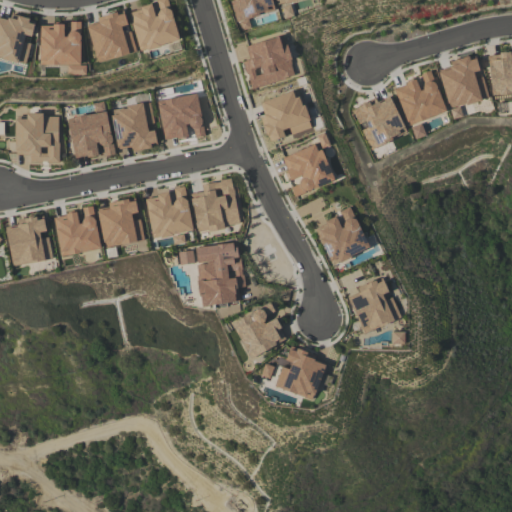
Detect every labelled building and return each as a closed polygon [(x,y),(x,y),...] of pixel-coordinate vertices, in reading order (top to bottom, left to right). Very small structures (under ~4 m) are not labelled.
[(138,51),(178,41),(167,0),(164,0),(128,9),(138,51)] [(274,11),(270,0),(230,0),(239,31),(250,28),(247,18),(274,11)] [(130,28),(127,28),(123,11),(97,18),(98,23),(87,26),(96,62),(135,53),(130,28)] [(0,58),(25,64),(30,40),(34,21),(16,17),(15,20),(0,17),(0,58)] [(39,65),(67,65),(67,75),(85,75),(85,65),(80,65),(80,22),(65,22),(65,25),(39,25),(39,65)] [(245,45),(248,60),(242,61),(249,89),(294,77),(286,44),(280,46),(278,37),(245,45)] [(511,50),(486,54),(491,96),(511,93),(511,50)] [(438,72),(451,119),(462,116),(459,106),(488,98),(482,77),(474,79),(473,72),(478,71),(474,56),(449,63),(450,68),(438,72)] [(445,112),(430,70),(416,75),(418,79),(393,88),(407,126),(445,112)] [(259,102),(263,116),(260,117),(268,142),(287,136),(310,128),(297,90),(259,102)] [(203,136),(196,94),(157,100),(163,140),(190,136),(190,138),(203,136)] [(369,149),(405,133),(390,97),(377,103),(375,99),(351,109),(359,128),(369,149)] [(153,123),(149,102),(109,109),(116,150),(130,147),(131,151),(154,147),(150,124),(153,123)] [(114,154),(105,111),(66,119),(74,159),(97,154),(96,145),(101,144),(104,156),(114,154)] [(58,114),(26,114),(26,119),(15,119),(15,154),(27,154),(27,163),(58,163),(58,114)] [(415,139),(425,135),(420,123),(410,127),(415,139)] [(333,181),(317,143),(281,158),(290,180),(297,177),(300,183),(290,187),(294,197),(333,181)] [(239,225),(231,179),(201,184),(202,191),(190,194),(196,232),(239,225)] [(192,231),(184,186),(170,189),(171,193),(143,198),(151,239),(171,236),(173,245),(184,243),(182,232),(192,231)] [(143,240),(139,216),(137,216),(134,198),(107,203),(108,208),(96,211),(103,248),(143,240)] [(59,256),(100,249),(92,206),(78,208),(79,212),(52,217),(59,256)] [(330,265),(368,249),(351,210),(314,225),(330,265)] [(51,260),(47,234),(46,235),(43,216),(16,220),(17,226),(5,228),(11,266),(51,260)] [(193,247),(200,306),(239,302),(237,288),(242,287),(237,242),(193,247)] [(179,265),(193,263),(192,250),(177,252),(179,265)] [(362,333),(399,318),(391,294),(388,295),(382,278),(356,288),(358,295),(349,298),(362,333)] [(231,322),(248,358),(285,340),(274,318),(266,322),(263,317),(273,312),(269,304),(231,322)] [(403,332),(392,332),(391,343),(403,344),(403,332)] [(325,361),(288,349),(284,360),(290,362),(288,369),(280,367),(273,387),(313,400),(325,361)] [(259,376),(268,378),(273,367),(263,364),(259,376)]
